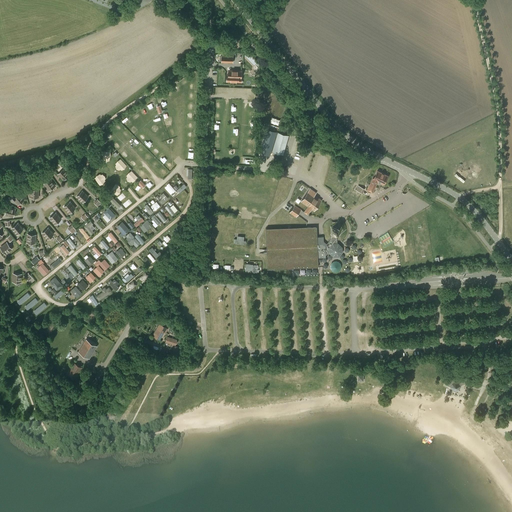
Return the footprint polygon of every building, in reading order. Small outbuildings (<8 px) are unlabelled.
[(226,81),(241,82),(241,70),(228,69),(227,73),(226,81)] [(136,126),(131,131),(135,135),(140,130),(136,126)] [(276,130),(266,127),(259,151),(269,154),(276,130)] [(278,130),(272,149),(283,153),(289,134),(278,130)] [(110,160),(112,152),(104,150),(102,158),(110,160)] [(120,158),(115,165),(123,171),(128,164),(120,158)] [(69,174),(64,168),(58,174),(64,180),(69,174)] [(126,176),(133,183),(139,177),(132,170),(126,176)] [(377,170),(373,178),(372,178),(368,187),(374,190),(378,181),(384,184),(388,176),(377,170)] [(103,184),(108,176),(99,172),(95,180),(103,184)] [(50,179),(44,183),(49,190),(55,186),(50,179)] [(144,188),(147,184),(141,179),(138,182),(144,188)] [(170,182),(165,186),(173,195),(178,191),(170,182)] [(113,193),(120,194),(122,185),(115,183),(113,193)] [(180,192),(188,186),(185,183),(178,189),(180,192)] [(358,185),(356,190),(362,193),(365,189),(358,185)] [(143,195),(146,190),(140,186),(136,191),(143,195)] [(310,188),(303,198),(316,207),(321,200),(314,195),(316,193),(310,188)] [(30,197),(38,197),(38,189),(30,189),(30,197)] [(82,191),(77,197),(83,202),(88,196),(82,191)] [(165,192),(161,194),(164,198),(160,200),(162,203),(169,198),(165,192)] [(19,193),(13,198),(18,204),(24,199),(19,193)] [(178,206),(179,204),(181,207),(184,205),(181,202),(184,200),(178,194),(172,200),(178,206)] [(119,208),(122,205),(114,196),(111,200),(119,208)] [(316,207),(303,198),(301,201),(308,206),(304,212),(308,214),(311,209),(314,211),(316,207)] [(152,205),(156,209),(161,206),(157,201),(152,205)] [(64,207),(69,213),(75,208),(70,202),(64,207)] [(144,206),(151,214),(154,211),(148,203),(144,206)] [(172,215),(179,210),(175,204),(170,206),(169,204),(166,206),(172,215)] [(295,205),(290,213),(296,217),(301,210),(295,205)] [(5,214),(13,217),(15,209),(7,207),(5,214)] [(109,221),(116,213),(109,207),(104,212),(106,213),(103,216),(109,221)] [(161,210),(157,213),(164,222),(168,219),(161,210)] [(61,219),(56,213),(50,218),(55,224),(61,219)] [(139,219),(134,223),(137,226),(145,219),(140,214),(136,216),(139,219)] [(153,223),(156,226),(162,222),(156,214),(152,217),(155,222),(153,223)] [(93,229),(95,227),(93,224),(94,223),(91,220),(85,226),(92,234),(95,231),(93,229)] [(147,220),(140,225),(145,232),(152,226),(147,220)] [(122,232),(120,233),(122,236),(130,230),(124,221),(117,225),(122,232)] [(12,228),(17,234),(23,229),(18,223),(12,228)] [(72,233),(77,230),(73,224),(69,227),(72,233)] [(87,238),(90,236),(83,226),(80,229),(87,238)] [(325,255),(325,246),(327,244),(324,241),(323,236),(317,237),(317,226),(266,228),(266,249),(267,253),(267,254),(267,269),(312,267),(318,267),(318,258),(325,257),(325,255)] [(338,228),(337,227),(336,226),(335,226),(334,226),(333,226),(332,227),(331,228),(331,229),(331,232),(331,233),(332,234),(333,234),(334,234),(335,235),(336,234),(337,234),(338,233),(339,231),(339,230),(339,229),(338,228)] [(54,234),(48,228),(42,233),(47,239),(54,234)] [(116,242),(119,240),(112,231),(109,233),(116,242)] [(131,231),(126,235),(133,244),(134,243),(137,247),(141,243),(131,231)] [(143,244),(146,241),(138,233),(135,235),(143,244)] [(28,234),(27,242),(35,243),(36,235),(28,234)] [(67,239),(74,248),(77,246),(70,237),(67,239)] [(333,238),(325,246),(325,255),(329,253),(333,257),(338,256),(342,252),(342,247),(338,243),(337,243),(337,237),(333,238)] [(107,249),(110,246),(103,239),(101,242),(107,249)] [(7,242),(0,247),(5,254),(12,249),(7,242)] [(61,246),(66,255),(70,252),(65,243),(61,246)] [(94,254),(97,257),(102,253),(96,245),(93,248),(97,252),(94,254)] [(150,249),(157,257),(160,254),(153,246),(150,249)] [(121,258),(127,253),(122,247),(116,251),(121,258)] [(106,255),(113,263),(119,258),(112,250),(106,255)] [(153,262),(156,260),(151,252),(148,254),(153,262)] [(32,260),(35,264),(41,259),(37,255),(32,260)] [(50,265),(53,268),(63,260),(58,255),(54,258),(56,260),(50,265)] [(90,265),(95,260),(89,255),(85,260),(90,265)] [(83,269),(87,266),(80,258),(77,260),(83,269)] [(95,262),(97,266),(101,263),(105,269),(111,265),(106,258),(101,261),(100,259),(95,262)] [(136,258),(133,261),(141,270),(144,267),(136,258)] [(45,275),(51,270),(41,259),(39,261),(41,264),(38,267),(45,275)] [(341,271),(341,261),(331,261),(332,272),(341,271)] [(246,263),(246,272),(259,272),(259,263),(246,263)] [(66,269),(68,272),(71,269),(76,275),(79,273),(72,264),(66,269)] [(100,276),(105,270),(99,264),(94,270),(100,276)] [(91,282),(97,277),(91,271),(86,277),(91,282)] [(128,281),(135,275),(132,272),(126,278),(128,281)] [(21,274),(13,273),(13,281),(21,282),(21,274)] [(58,290),(64,285),(56,276),(50,281),(58,290)] [(113,281),(112,279),(109,282),(117,290),(120,287),(118,285),(120,282),(115,278),(113,281)] [(78,284),(84,290),(89,285),(83,279),(78,284)] [(78,297),(83,292),(76,285),(71,290),(78,297)] [(106,286),(102,288),(104,291),(97,295),(99,299),(113,291),(110,286),(107,288),(106,286)] [(17,301),(21,305),(31,295),(28,291),(17,301)] [(96,305),(100,302),(93,294),(90,297),(96,305)] [(37,297),(25,305),(27,310),(39,301),(37,297)] [(36,314),(48,305),(45,301),(33,311),(36,314)] [(160,323),(153,335),(159,339),(164,331),(165,332),(168,328),(160,323)] [(167,336),(165,342),(172,344),(175,345),(177,339),(167,336)] [(97,346),(86,339),(78,351),(90,359),(97,346)] [(73,362),(66,375),(74,380),(82,368),(73,362)] [(453,390),(456,391),(459,389),(460,386),(464,383),(468,385),(469,380),(462,378),(462,379),(454,377),(449,381),(448,380),(447,385),(451,386),(453,390)]
